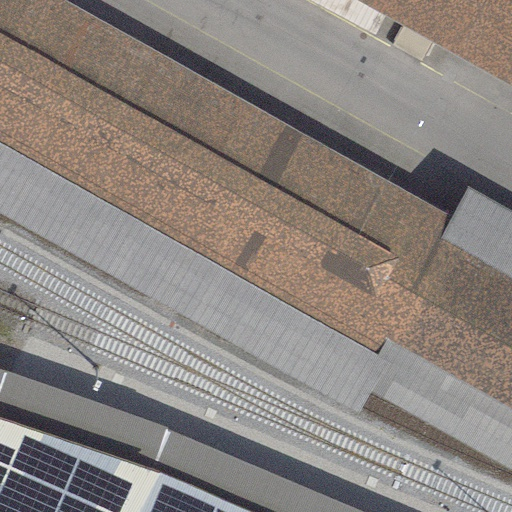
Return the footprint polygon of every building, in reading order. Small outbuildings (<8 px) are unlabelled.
[(89,0),(0,0),(0,186),(354,385),(362,371),(456,204),(89,0)] [(511,0),(331,0),(511,101),(511,0)] [(511,213),(465,187),(456,204),(362,371),(511,454),(511,213)] [(244,511),(359,511),(166,429),(0,372),(0,421),(156,475),(244,511)] [(136,511),(156,475),(0,421),(0,511),(136,511)] [(244,511),(156,475),(136,511),(244,511)]
